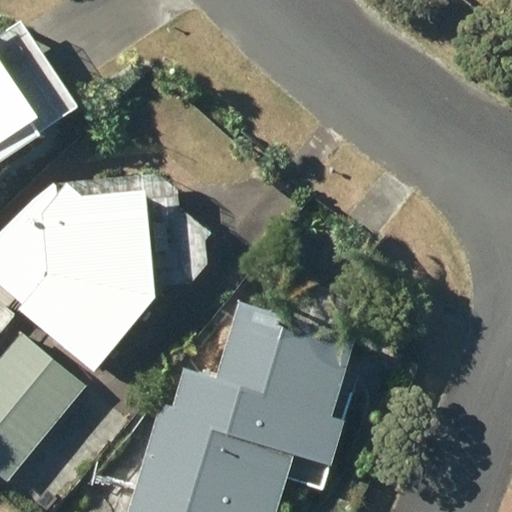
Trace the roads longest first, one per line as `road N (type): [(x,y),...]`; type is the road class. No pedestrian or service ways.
road 1 (residential): [(511,138),(401,74),(308,0)]
road 2 (residential): [(439,511),(511,318)]
